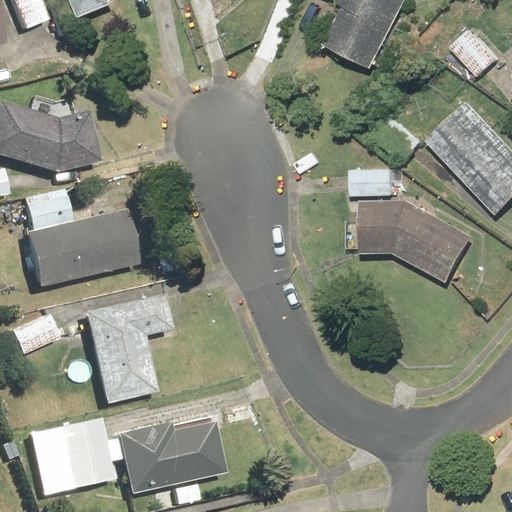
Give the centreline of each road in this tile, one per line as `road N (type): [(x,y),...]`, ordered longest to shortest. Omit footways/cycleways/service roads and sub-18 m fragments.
road 1 (residential): [(402,433),(343,393),(307,348),(258,233),(235,128)]
road 2 (residential): [(511,381),(450,427),(402,433)]
